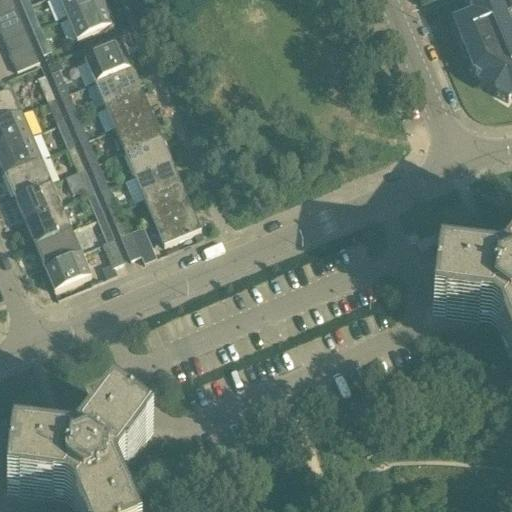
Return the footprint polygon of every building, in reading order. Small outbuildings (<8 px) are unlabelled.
[(10,0),(0,0),(0,9),(13,4),(10,0)] [(26,0),(18,0),(24,13),(31,10),(26,0)] [(100,0),(57,0),(67,22),(104,7),(100,0)] [(214,0),(224,29),(253,20),(257,31),(279,23),(275,10),(261,14),(256,0),(214,0)] [(484,82),(498,91),(494,97),(507,105),(511,99),(511,56),(494,13),(499,10),(494,0),(467,0),(475,19),(454,27),(474,76),(475,76),(484,82)] [(13,4),(0,9),(0,22),(17,15),(13,4)] [(104,7),(67,22),(77,46),(114,30),(104,7)] [(31,10),(24,13),(34,36),(41,33),(31,10)] [(17,15),(0,22),(0,34),(21,25),(17,15)] [(21,25),(0,34),(0,37),(3,45),(26,35),(21,25)] [(41,33),(34,36),(44,60),(51,57),(41,33)] [(26,35),(3,45),(8,55),(30,46),(26,35)] [(30,46),(8,55),(13,66),(35,57),(30,46)] [(122,48),(85,64),(95,87),(131,71),(122,48)] [(35,57),(13,66),(17,76),(39,67),(35,57)] [(131,71),(95,87),(105,111),(141,95),(131,71)] [(59,75),(52,78),(62,101),(69,98),(59,75)] [(252,90),(255,100),(229,109),(239,139),(317,114),(305,79),(271,90),(269,85),(252,90)] [(45,80),(38,83),(48,107),(55,104),(45,80)] [(12,95),(0,99),(0,126),(22,118),(12,95)] [(141,95),(105,111),(114,134),(151,118),(141,95)] [(69,98),(62,101),(71,124),(78,122),(69,98)] [(55,104),(48,107),(58,130),(65,127),(55,104)] [(42,117),(34,120),(42,141),(50,138),(42,117)] [(22,118),(0,126),(0,154),(32,141),(22,118)] [(151,118),(114,134),(124,157),(161,142),(151,118)] [(78,122),(71,124),(81,148),(88,145),(78,122)] [(65,127),(58,130),(67,153),(75,150),(65,127)] [(32,141),(0,154),(0,168),(5,180),(41,164),(32,141)] [(161,142),(124,157),(135,181),(171,166),(161,142)] [(88,145),(81,148),(91,171),(98,168),(88,145)] [(75,150),(67,153),(77,177),(85,174),(75,150)] [(41,164),(5,180),(15,204),(52,188),(41,164)] [(171,166),(135,181),(145,205),(181,189),(171,166)] [(98,168),(91,171),(101,195),(108,192),(98,168)] [(85,174),(77,177),(87,201),(95,198),(85,174)] [(52,188),(15,204),(25,227),(62,212),(52,188)] [(181,189),(145,205),(154,228),(191,212),(181,189)] [(108,192),(101,195),(111,218),(118,215),(108,192)] [(95,198),(87,201),(97,224),(105,221),(95,198)] [(62,212),(25,227),(35,251),(72,235),(62,212)] [(191,212),(154,228),(164,251),(201,236),(191,212)] [(118,215),(111,218),(121,241),(128,238),(118,215)] [(105,221),(97,224),(107,247),(115,244),(105,221)] [(72,235),(35,251),(44,274),(81,258),(72,235)] [(128,238),(121,241),(131,265),(142,260),(132,236),(128,238)] [(107,247),(103,249),(113,273),(125,268),(115,244),(107,247)] [(151,257),(142,260),(140,261),(143,269),(154,264),(151,257)] [(81,258),(44,274),(54,297),(91,282),(81,258)] [(436,276),(431,318),(490,325),(499,332),(511,362),(511,269),(505,278),(504,278),(494,282),(494,283),(436,276)] [(11,454),(6,496),(65,503),(74,510),(74,511),(120,511),(110,487),(150,436),(116,410),(80,456),(80,455),(70,460),(70,461),(11,454)]
